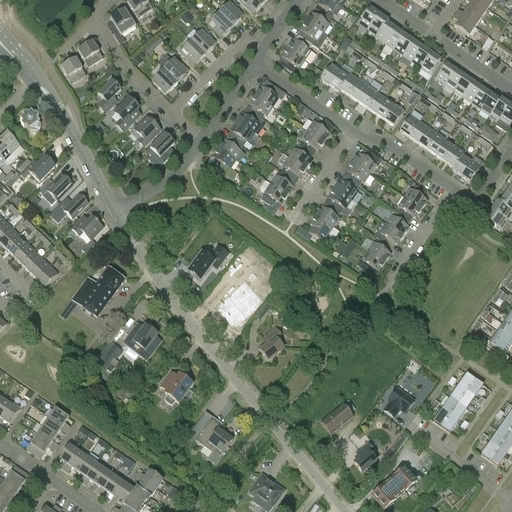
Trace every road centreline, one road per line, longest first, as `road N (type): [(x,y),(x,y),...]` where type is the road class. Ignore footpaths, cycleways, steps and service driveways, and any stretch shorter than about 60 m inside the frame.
road 1 (residential): [(343,511),(163,292),(110,208)]
road 2 (residential): [(110,208),(36,83)]
road 3 (residential): [(172,115),(244,42),(258,61)]
road 4 (residential): [(357,134),(258,61)]
road 5 (residential): [(511,502),(413,429)]
road 6 (residential): [(172,115),(94,21)]
